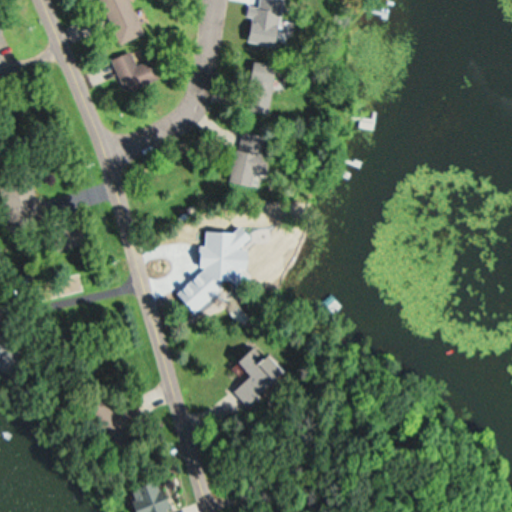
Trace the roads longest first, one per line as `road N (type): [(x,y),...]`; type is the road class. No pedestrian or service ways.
road 1 (residential): [(214,496),(140,275),(109,221),(73,75)]
road 2 (residential): [(99,178),(194,124),(217,0)]
